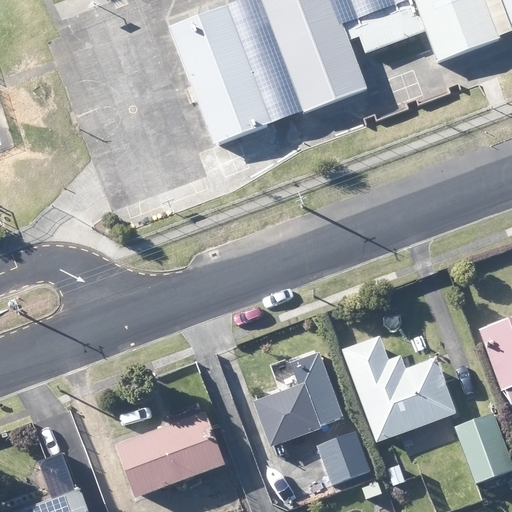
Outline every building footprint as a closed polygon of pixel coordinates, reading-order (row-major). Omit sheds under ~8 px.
[(511,0),(261,0),(306,117),(366,95),(347,46),(360,41),(367,58),(426,36),(430,47),(438,67),(500,44),(483,0),(498,0),(510,32),(511,31),(511,0)] [(226,9),(171,30),(216,147),(271,126),(226,9)] [(511,318),(479,331),(501,391),(505,390),(511,405),(511,404),(511,318)] [(420,364),(409,369),(406,369),(401,355),(389,360),(380,336),(342,351),(376,443),(457,413),(436,358),(420,364)] [(321,425),(344,417),(319,351),(305,357),(301,358),(290,362),(299,385),(281,391),(253,401),(270,448),(322,428),(321,425)] [(211,425),(206,411),(202,413),(198,402),(167,414),(170,423),(171,425),(115,445),(128,480),(107,488),(115,511),(141,511),(136,498),(199,475),(202,484),(225,475),(222,467),(226,465),(224,460),(211,425)] [(483,481),(508,473),(511,471),(511,468),(493,415),(461,426),(456,428),(475,484),(483,481)] [(317,445),(332,485),(334,493),(348,488),(345,480),(370,471),(356,431),(317,445)] [(90,511),(81,488),(78,488),(74,490),(15,511),(90,511)]
